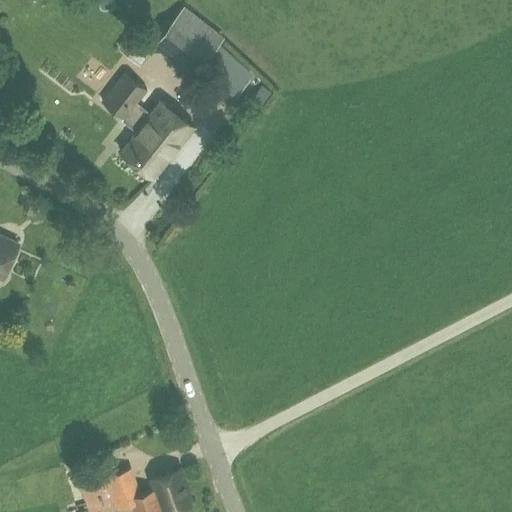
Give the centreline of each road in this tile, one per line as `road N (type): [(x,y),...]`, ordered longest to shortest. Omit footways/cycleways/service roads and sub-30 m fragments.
road 1 (unclassified): [(214,449),(168,320),(115,227),(0,161)]
road 2 (unclassified): [(214,449),(511,296)]
